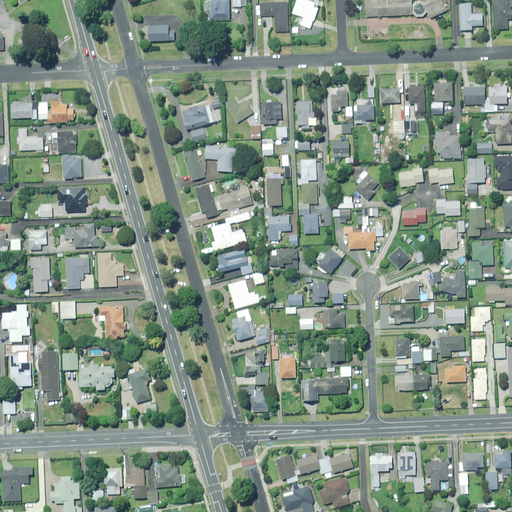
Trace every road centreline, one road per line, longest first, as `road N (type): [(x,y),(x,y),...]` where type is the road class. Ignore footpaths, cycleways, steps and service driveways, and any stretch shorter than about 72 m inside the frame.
road 1 (residential): [(239,433),(136,67)]
road 2 (secondary): [(95,70),(199,435)]
road 3 (residential): [(136,67),(344,60)]
road 4 (residential): [(0,444),(199,435)]
road 5 (residential): [(344,60),(511,52)]
road 6 (residential): [(369,284),(375,428)]
road 7 (residential): [(375,428),(511,422)]
road 8 (residential): [(239,433),(375,428)]
